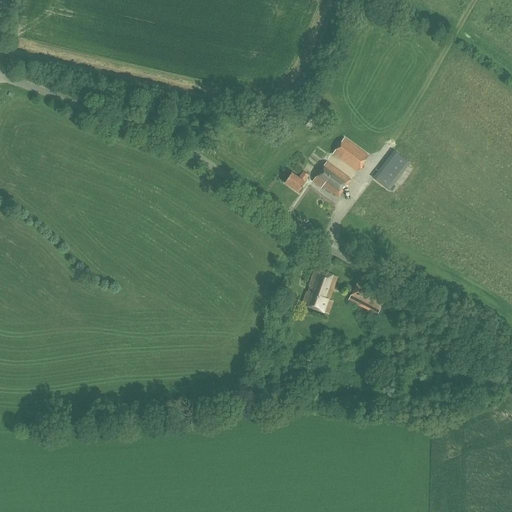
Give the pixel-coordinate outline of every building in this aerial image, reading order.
[(357,172),(368,155),(344,138),(333,154),(357,172)] [(391,193),(413,162),(395,149),(373,180),(391,193)] [(346,186),(351,180),(327,162),(312,181),(321,188),(323,186),(338,197),(343,190),(342,190),(345,185),(346,186)] [(305,182),(309,176),(303,172),(299,178),(292,173),(285,183),(298,193),(306,183),(305,182)] [(374,180),(363,193),(378,206),(389,193),(374,180)] [(328,314),(333,301),(329,300),(337,277),(315,269),(302,304),(328,314)] [(377,315),(387,295),(359,280),(349,300),(377,315)] [(370,370),(374,363),(367,358),(363,365),(370,370)]
